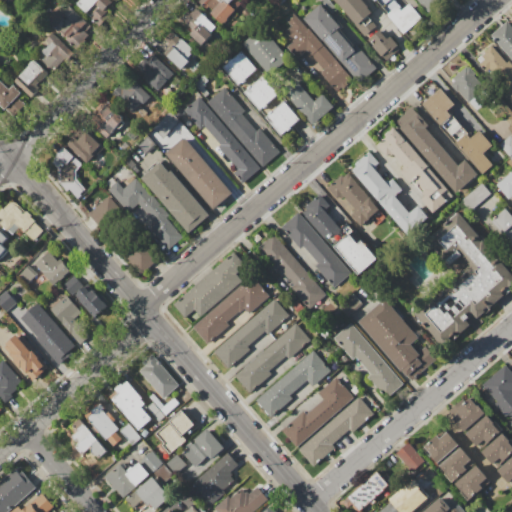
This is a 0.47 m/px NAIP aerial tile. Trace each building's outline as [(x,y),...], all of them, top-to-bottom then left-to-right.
[(75,4),(79,0),(107,0),(111,3),(106,8),(109,10),(104,15),(107,18),(99,26),(75,4)] [(197,1),(197,0),(233,0),(229,4),(235,10),(222,24),(209,12),(211,10),(208,7),(206,9),(197,1)] [(361,0),(372,11),(367,16),(376,26),(364,37),(353,25),(355,23),(333,0),(361,0)] [(417,0),(437,0),(427,10),(417,0)] [(385,16),(397,5),(402,11),(409,4),(422,18),(403,35),(385,16)] [(46,21),(58,8),(61,11),(67,5),(90,27),(86,31),(90,36),(77,50),(46,21)] [(303,21),(320,6),(339,27),(338,28),(354,45),(352,47),(354,49),(356,47),(375,68),(360,82),(303,21)] [(179,18),(187,10),(190,13),(195,7),(217,27),(200,45),(189,35),(193,31),(179,18)] [(284,31),(290,26),(285,19),(292,13),(353,79),(342,89),(340,87),(336,91),(320,73),(323,70),(306,51),(304,53),(284,31)] [(511,60),(491,36),(506,23),(511,30),(511,60)] [(242,44),(260,27),(286,56),(268,72),(242,44)] [(163,55),(171,47),(163,40),(172,31),(195,52),(179,70),(163,55)] [(368,41),(378,31),(386,40),(390,36),(400,48),(386,61),(368,41)] [(37,58),(49,44),(46,41),(53,34),(73,53),(64,63),(62,61),(51,72),(37,58)] [(475,59),(490,46),(506,64),(508,62),(511,66),(511,106),(502,95),(505,93),(475,59)] [(223,68),(241,52),(257,69),(240,85),(223,68)] [(137,68),(151,53),(172,74),(157,90),(142,76),(144,74),(137,68)] [(14,81),(34,61),(47,73),(35,87),(40,92),(33,99),(14,81)] [(450,84),(453,82),(450,79),(465,66),(467,68),(468,66),(475,74),(474,75),(485,88),(468,103),(457,91),(456,92),(450,84)] [(108,95),(128,73),(138,83),(136,84),(150,97),(143,105),(141,103),(130,115),(108,95)] [(245,92),(262,76),(279,94),(261,110),(245,92)] [(281,89),(293,78),(315,101),(323,94),(333,106),(313,124),(281,89)] [(0,104),(0,79),(10,89),(13,85),(20,92),(17,97),(25,104),(13,117),(0,104)] [(204,103),(223,85),(246,110),(240,115),(256,132),(259,129),(280,152),(263,168),(204,103)] [(422,105),(441,89),(454,104),(446,110),(471,138),(479,130),(492,146),(482,154),(492,165),(482,174),(454,142),(455,141),(441,124),(440,125),(422,105)] [(84,116),(102,96),(113,106),(110,109),(122,120),(122,121),(124,123),(118,129),(116,127),(107,137),(84,116)] [(182,110),(195,99),(259,168),(242,183),(233,174),(237,170),(216,147),(220,144),(203,126),(200,129),(182,110)] [(266,118),(284,101),(300,119),(282,136),(266,118)] [(395,120),(411,106),(428,125),(425,128),(458,165),(464,159),(477,174),(457,192),(395,120)] [(149,132),(158,141),(177,120),(167,112),(149,132)] [(376,145),(386,137),(384,135),(393,127),(398,133),(400,131),(430,165),(423,170),(439,188),(442,185),(447,190),(442,194),(447,199),(431,213),(420,200),(425,197),(411,181),(409,183),(399,172),(404,168),(390,152),(386,156),(376,145)] [(66,145),(82,128),(103,148),(87,165),(66,145)] [(511,154),(508,158),(496,145),(509,134),(511,137),(511,136),(511,154)] [(136,144),(146,136),(155,145),(145,154),(136,144)] [(163,155),(182,138),(232,192),(213,209),(163,155)] [(42,168),(63,145),(83,164),(76,172),(76,178),(87,188),(76,200),(42,168)] [(350,170),(355,166),(354,164),(369,151),(379,162),(374,166),(388,181),(392,177),(402,189),(394,196),(409,213),(417,206),(427,217),(406,235),(350,170)] [(141,178),(159,161),(208,214),(189,231),(141,178)] [(496,185),(511,171),(511,195),(508,199),(496,185)] [(327,188),(342,175),(343,177),(349,172),(380,208),(360,226),(349,214),(354,209),(341,195),(337,199),(327,188)] [(101,183),(110,175),(123,188),(135,178),(169,215),(166,218),(184,237),(166,253),(101,183)] [(459,200),(480,182),(490,193),(469,212),(459,200)] [(301,210),(319,194),(329,206),(324,210),(341,229),(340,230),(341,231),(335,237),(331,233),(326,238),(301,210)] [(87,215),(108,196),(162,255),(141,273),(87,215)] [(0,223),(0,210),(11,199),(35,222),(34,223),(42,231),(33,241),(24,233),(17,240),(0,223)] [(491,220),(505,208),(511,216),(511,224),(503,233),(491,220)] [(457,276),(426,241),(458,213),(511,274),(511,288),(442,349),(412,315),(457,276)] [(282,228),(298,214),(350,273),(334,287),(315,266),(317,263),(302,246),(299,248),(282,228)] [(0,231),(7,238),(1,244),(9,252),(0,261),(0,231)] [(335,247),(354,231),(378,259),(360,275),(335,247)] [(256,248),(273,234),(326,295),(309,310),(289,288),(293,284),(277,267),(274,269),(256,248)] [(34,263),(48,251),(57,261),(60,259),(69,270),(53,284),(34,263)] [(173,305),(233,252),(245,266),(235,275),(241,281),(199,317),(193,310),(184,318),(173,305)] [(17,274),(28,265),(36,274),(25,283),(17,274)] [(62,285),(73,276),(82,286),(71,296),(62,285)] [(192,328),(251,276),(268,296),(247,314),(243,309),(239,313),(237,311),(225,321),(228,324),(206,343),(192,328)] [(74,296),(85,287),(90,292),(92,290),(108,307),(94,319),(74,296)] [(0,308),(0,296),(6,291),(11,296),(17,290),(22,295),(15,301),(16,303),(4,313),(0,308)] [(50,309),(65,296),(80,313),(75,319),(77,321),(67,329),(50,309)] [(213,351),(274,299),(288,316),(267,335),(264,332),(247,346),(250,349),(228,368),(213,351)] [(358,323),(385,299),(418,337),(410,345),(416,353),(425,345),(436,358),(410,381),(358,323)] [(22,319),(31,311),(46,328),(53,322),(74,347),(60,359),(43,340),(41,342),(22,319)] [(235,376),(295,323),(310,341),(288,360),(285,357),(269,372),(271,374),(249,393),(235,376)] [(332,338),(350,323),(403,384),(386,399),(366,377),(370,374),(355,358),(352,361),(332,338)] [(13,360),(29,346),(47,367),(31,381),(13,360)] [(255,400),(313,350),(331,371),(312,387),(306,380),(289,395),(292,398),(270,417),(255,400)] [(139,372),(145,366),(142,363),(152,355),(178,385),(162,399),(139,372)] [(0,362),(1,361),(21,381),(16,386),(18,388),(10,396),(11,397),(4,403),(0,398),(0,362)] [(481,385),(505,363),(511,371),(511,420),(509,417),(506,419),(493,405),(496,402),(481,385)] [(282,430),(302,412),(305,415),(323,400),(317,393),(336,377),(353,398),(297,447),(282,430)] [(110,400),(118,394),(114,389),(121,384),(122,385),(127,381),(142,398),(140,399),(147,407),(153,403),(164,416),(158,422),(147,409),(144,411),(151,418),(137,430),(110,400)] [(149,397),(152,394),(163,406),(174,397),(179,403),(165,416),(149,397)] [(298,451),(359,397),(374,414),(352,433),(349,430),(332,445),(335,448),(312,467),(298,451)] [(446,411),(461,398),(465,402),(469,398),(476,406),(478,405),(485,413),(463,432),(446,411)] [(84,416),(99,403),(104,408),(102,410),(105,414),(107,412),(114,420),(112,422),(118,429),(115,432),(121,439),(111,447),(84,416)] [(155,433),(182,410),(194,424),(182,435),(187,440),(181,446),(179,445),(169,454),(162,446),(164,444),(155,433)] [(466,433),(487,416),(500,430),(479,448),(466,433)] [(63,431),(78,418),(107,451),(96,460),(89,452),(92,450),(89,447),(82,453),(63,431)] [(120,430),(128,424),(140,438),(132,445),(120,430)] [(166,464),(176,455),(179,457),(182,454),(180,451),(190,442),(193,445),(196,442),(194,440),(207,428),(223,447),(197,471),(189,462),(175,474),(166,464)] [(421,448),(436,435),(440,440),(448,433),(458,445),(437,464),(430,456),(429,457),(421,448)] [(482,452),(503,433),(511,443),(511,451),(495,467),(482,452)] [(396,454),(408,443),(423,461),(411,472),(396,454)] [(439,465),(459,447),(470,460),(463,465),(466,469),(450,482),(443,473),(445,472),(439,465)] [(139,460),(150,450),(162,464),(151,473),(139,460)] [(191,482),(226,452),(238,465),(229,472),(232,475),(230,477),(233,480),(222,490),(225,493),(210,505),(191,482)] [(497,470),(511,457),(511,485),(511,486),(497,470)] [(101,479),(119,463),(127,472),(138,462),(148,474),(122,497),(116,490),(113,492),(101,479)] [(453,483),(476,464),(487,477),(480,484),(482,486),(466,501),(459,493),(460,492),(453,483)] [(153,473),(162,465),(172,475),(162,484),(153,473)] [(434,475),(426,465),(417,474),(425,483),(434,475)] [(0,511),(0,482),(15,469),(19,473),(21,471),(35,487),(6,511),(0,511)] [(342,502),(377,472),(388,485),(372,499),(376,503),(367,511),(364,508),(361,511),(359,511),(357,511),(351,505),(347,509),(342,502)] [(126,499),(151,477),(169,498),(153,511),(142,500),(133,507),(126,499)] [(216,511),(213,509),(227,496),(229,498),(240,488),(244,492),(246,490),(248,493),(256,486),(268,498),(252,511),(216,511)] [(10,511),(18,506),(22,511),(42,493),(54,507),(48,511),(10,511)] [(422,511),(440,497),(450,508),(453,506),(457,511),(422,511)] [(378,511),(394,498),(406,511),(378,511)]
